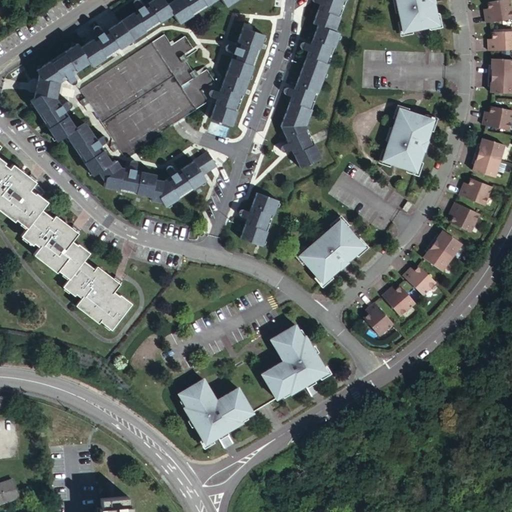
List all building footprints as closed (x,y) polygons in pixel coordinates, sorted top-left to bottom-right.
[(35,88),(32,101),(29,104),(38,116),(40,115),(49,129),(47,131),(56,144),(65,137),(75,150),(77,148),(87,163),(84,165),(93,176),(97,174),(104,184),(103,189),(118,192),(119,189),(136,193),(136,195),(151,199),(150,201),(162,203),(165,207),(178,199),(176,196),(190,187),(192,189),(205,180),(201,174),(215,165),(206,151),(179,170),(181,173),(164,184),(162,181),(154,180),(155,176),(140,172),(139,175),(119,171),(119,168),(115,162),(111,164),(103,152),(101,154),(91,139),(93,138),(84,125),(75,131),(65,118),(63,119),(51,101),(55,101),(57,91),(58,85),(54,84),(73,70),(75,72),(88,63),(91,68),(103,59),(102,57),(115,47),(117,50),(143,32),(141,29),(154,20),(157,22),(169,13),(178,24),(190,15),(189,13),(202,2),(205,5),(211,0),(219,0),(224,6),(232,0),(171,0),(165,5),(161,0),(149,0),(144,4),(146,7),(132,17),(130,14),(104,32),(107,34),(93,44),(91,42),(78,50),(75,46),(63,54),(64,56),(49,66),(48,64),(35,73),(38,76),(35,88)] [(287,135),(295,151),(292,153),(299,166),(319,157),(312,142),(310,144),(303,128),(305,127),(304,123),(309,108),(306,107),(312,91),(315,92),(325,62),(322,61),(328,45),(331,46),(336,31),(332,29),(337,15),(335,14),(339,0),(320,0),(318,8),(315,7),(310,22),(315,24),(310,39),(312,40),(307,56),(304,55),(293,84),(296,85),(290,101),(288,101),(279,125),(284,136),(287,135)] [(393,0),(400,30),(435,21),(429,0),(393,0)] [(503,0),(481,0),(483,5),(484,11),(480,11),(481,20),(506,16),(503,0)] [(214,103),(208,118),(230,125),(235,111),(233,110),(238,93),(241,94),(251,65),(248,64),(254,48),(257,49),(262,34),(240,27),(235,41),(238,42),(232,59),(229,58),(219,87),(222,88),(216,104),(214,103)] [(484,39),(484,48),(511,46),(510,28),(487,29),(487,36),(488,39),(484,39)] [(155,41),(161,50),(165,46),(174,58),(191,45),(183,35),(170,45),(163,35),(155,41)] [(484,65),(484,72),(509,73),(509,56),(487,56),(486,62),(486,65),(484,65)] [(509,73),(484,72),(483,80),(486,80),(486,83),(486,89),(508,90),(509,73)] [(506,107),(485,103),(484,109),(483,114),(479,114),(477,122),(502,127),(506,107)] [(397,106),(380,159),(414,169),(421,148),(424,139),(424,138),(430,117),(397,106)] [(473,144),(471,151),(495,158),(500,142),(478,136),(476,142),(475,145),(473,144)] [(495,158),(471,151),(469,158),(471,159),(470,162),(468,168),(490,175),(495,158)] [(0,158),(0,208),(15,219),(16,218),(27,226),(41,207),(47,200),(35,191),(34,192),(28,188),(34,180),(27,175),(11,163),(8,167),(3,163),(4,162),(0,158)] [(29,172),(27,175),(34,180),(36,177),(29,172)] [(487,184),(467,176),(465,182),(463,187),(459,186),(457,194),(480,203),(487,184)] [(245,222),(240,237),(260,244),(266,230),(263,229),(269,212),(272,213),(276,199),(255,192),(250,206),(253,207),(247,223),(245,222)] [(449,214),(446,220),(466,229),(475,211),(452,200),(448,207),(452,209),(449,214)] [(41,207),(27,226),(22,234),(33,242),(34,241),(40,245),(34,253),(57,270),(59,267),(71,276),(85,257),(91,249),(79,240),(78,242),(73,238),(78,230),(71,224),(55,212),(52,216),(41,207)] [(340,218),(299,254),(323,281),(340,266),(340,267),(347,260),(347,259),(364,244),(340,218)] [(74,221),(71,224),(78,230),(81,226),(74,221)] [(433,234),(428,240),(449,255),(458,241),(440,228),(436,233),(435,236),(433,234)] [(449,255),(428,240),(424,246),(426,248),(424,250),(421,256),(439,268),(449,255)] [(85,257),(71,276),(64,284),(76,293),(77,291),(83,295),(77,303),(101,320),(102,319),(113,327),(133,299),(122,291),(121,292),(115,288),(121,280),(114,274),(98,262),(96,265),(85,257)] [(407,267),(401,273),(420,291),(433,278),(417,262),(412,267),(410,269),(407,267)] [(114,274),(121,280),(123,277),(116,271),(114,274)] [(412,299),(398,283),(393,287),(389,290),(387,287),(380,293),(397,312),(412,299)] [(390,320),(373,300),(366,306),(369,309),(367,311),(362,315),(376,332),(390,320)] [(296,324),(271,339),(284,360),(261,374),(276,398),(290,390),(291,391),(326,370),(305,335),(303,336),(296,324)] [(253,412),(238,387),(217,399),(204,379),(179,394),(186,406),(183,407),(205,444),(243,421),(242,419),(253,412)] [(16,417),(19,406),(18,406),(10,404),(7,415),(16,417)] [(19,488),(0,492),(0,493),(4,511),(23,506),(19,488)] [(129,511),(128,500),(103,502),(103,511),(129,511)]
